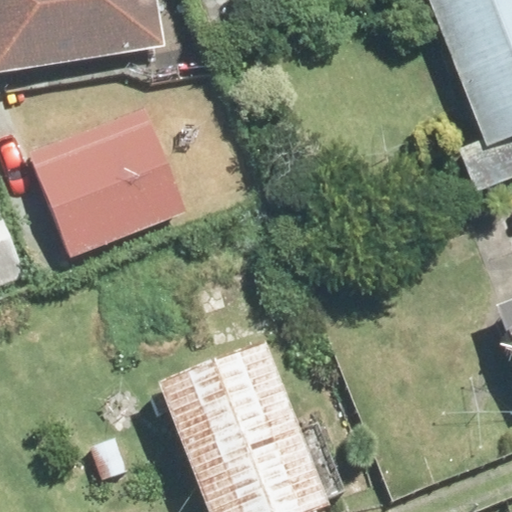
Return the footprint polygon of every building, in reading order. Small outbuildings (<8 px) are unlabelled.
[(0,0),(0,50),(6,85),(180,54),(169,0),(0,0)] [(511,0),(443,0),(500,149),(511,144),(511,0)] [(153,110),(41,159),(87,263),(198,215),(153,110)] [(0,206),(0,295),(33,285),(6,205),(0,206)] [(172,398),(217,511),(346,511),(282,354),(172,398)]
